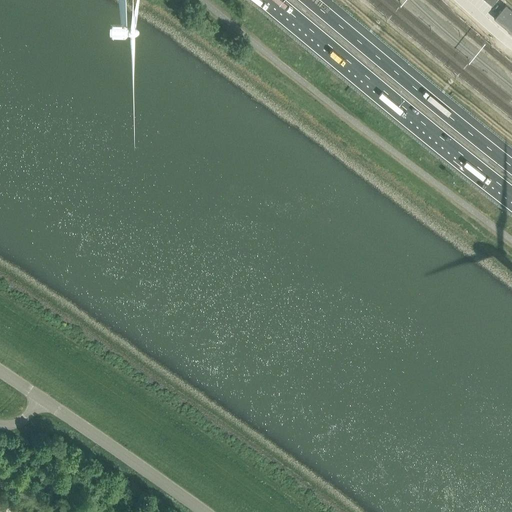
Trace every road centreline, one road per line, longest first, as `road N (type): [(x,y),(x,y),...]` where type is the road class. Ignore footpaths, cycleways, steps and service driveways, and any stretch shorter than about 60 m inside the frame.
road 1 (motorway): [(274,0),(511,193)]
road 2 (motorway): [(511,161),(314,0)]
road 3 (unclassified): [(203,511),(0,373)]
